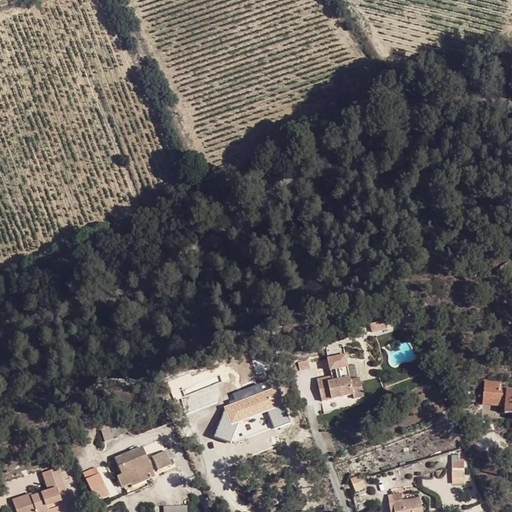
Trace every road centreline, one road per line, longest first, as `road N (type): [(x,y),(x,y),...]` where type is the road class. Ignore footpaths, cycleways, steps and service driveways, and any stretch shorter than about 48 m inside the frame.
road 1 (unclassified): [(511,105),(445,104),(366,129),(177,266),(0,327)]
road 2 (unknown): [(349,511),(308,405),(311,367)]
road 3 (unknown): [(208,511),(171,441),(144,435),(112,448)]
